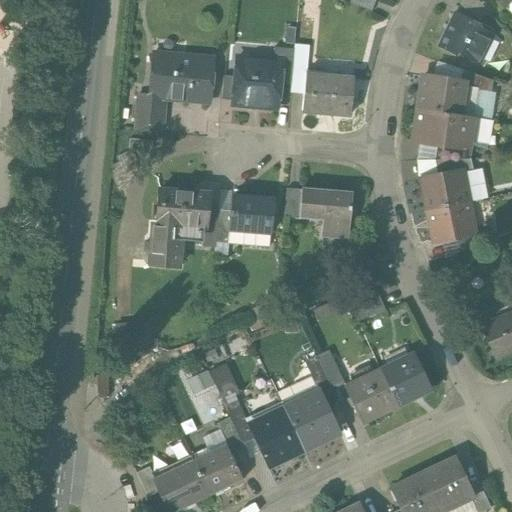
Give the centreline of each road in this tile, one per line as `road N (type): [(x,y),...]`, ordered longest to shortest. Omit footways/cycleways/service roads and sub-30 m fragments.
road 1 (tertiary): [(98,0),(46,459)]
road 2 (residential): [(477,411),(396,234),(382,153)]
road 3 (residential): [(272,511),(477,411)]
road 4 (residential): [(382,153),(387,88),(419,0)]
road 5 (residential): [(382,153),(282,145),(239,155)]
